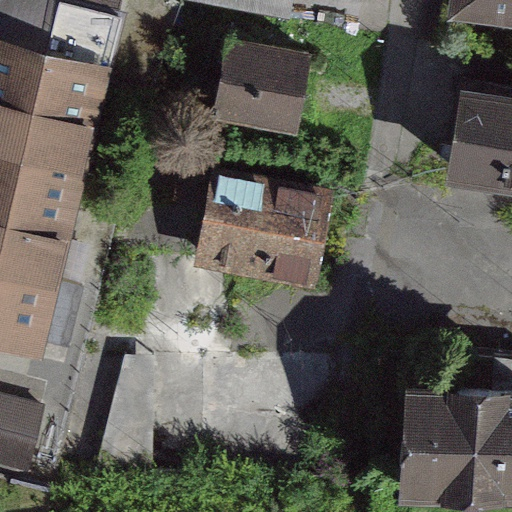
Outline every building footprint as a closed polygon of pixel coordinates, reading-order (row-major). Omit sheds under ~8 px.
[(146,0),(0,0),(0,32),(140,70),(159,3),(146,0)] [(511,0),(465,0),(463,19),(486,23),(481,55),(511,59),(511,0)] [(140,70),(0,32),(0,331),(63,349),(140,70)] [(314,137),(329,52),(223,33),(215,78),(185,73),(178,113),(314,137)] [(511,101),(475,95),(463,176),(511,183),(511,101)] [(340,281),(355,194),(226,172),(211,258),(340,281)] [(332,477),(335,344),(211,343),(211,320),(125,317),(86,475),(332,477)] [(410,469),(511,481),(511,347),(501,346),(495,396),(420,386),(410,469)] [(0,457),(37,464),(49,398),(0,389),(0,457)]
